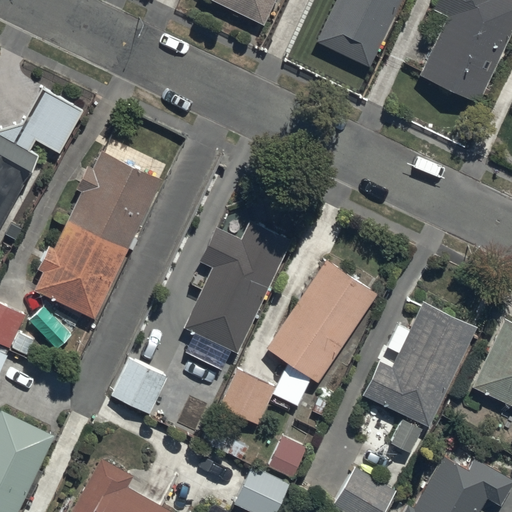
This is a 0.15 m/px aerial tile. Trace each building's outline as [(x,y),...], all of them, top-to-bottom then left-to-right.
[(203,0),(263,26),(275,0),(203,0)] [(334,0),(315,42),(369,67),(400,0),(334,0)] [(446,17),(419,76),(478,103),(511,28),(511,0),(437,0),(433,11),(446,17)] [(22,125),(0,130),(0,226),(38,158),(29,153),(36,140),(59,153),(82,112),(42,90),(22,125)] [(41,273),(33,292),(93,321),(160,181),(99,152),(91,170),(86,167),(74,192),(79,194),(52,249),(47,246),(36,270),(41,273)] [(241,241),(214,230),(198,263),(211,268),(183,330),(192,334),(183,355),(223,372),(231,353),(238,356),(288,239),(249,222),(241,241)] [(376,296),(325,262),(265,349),(286,366),(273,396),(298,407),(310,381),(317,385),(376,296)] [(23,316),(0,304),(0,344),(8,348),(23,316)] [(474,330),(422,305),(409,332),(395,325),(384,348),(397,354),(391,367),(379,361),(362,395),(429,426),(474,330)] [(511,324),(502,320),(471,390),(511,408),(511,324)] [(61,330),(46,323),(30,357),(45,364),(61,330)] [(166,380),(128,360),(109,395),(148,415),(166,380)] [(275,388),(237,368),(217,408),(256,427),(275,388)] [(0,511),(18,511),(24,500),(27,502),(42,473),(38,471),(54,438),(1,412),(0,414),(0,511)] [(401,421),(390,446),(409,454),(420,429),(401,421)] [(226,454),(232,440),(204,427),(197,442),(226,454)] [(248,463),(258,442),(238,434),(229,455),(248,463)] [(306,447),(281,437),(267,467),(292,478),(306,447)] [(466,472),(443,457),(413,508),(408,504),(402,511),(476,511),(486,497),(500,506),(511,486),(511,479),(476,457),(466,472)] [(132,478),(100,461),(69,511),(225,511),(212,504),(207,511),(171,511),(126,488),(132,478)] [(275,511),(288,484),(250,466),(232,505),(247,511),(275,511)] [(383,511),(395,491),(355,468),(332,508),(338,511),(383,511)]
